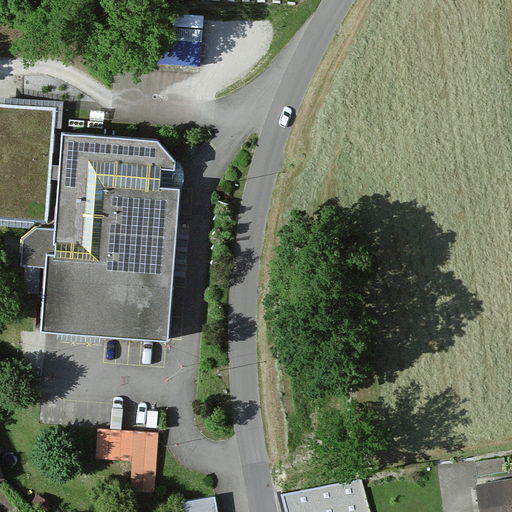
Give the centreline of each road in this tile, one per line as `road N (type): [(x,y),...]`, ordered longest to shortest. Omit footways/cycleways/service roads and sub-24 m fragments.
road 1 (residential): [(340,0),(292,88),(250,234),(243,375),(263,511)]
road 2 (unknown): [(255,459),(221,459),(198,440),(186,416),(188,375)]
